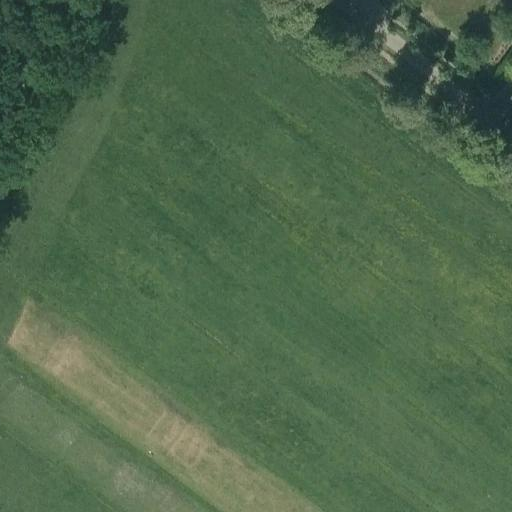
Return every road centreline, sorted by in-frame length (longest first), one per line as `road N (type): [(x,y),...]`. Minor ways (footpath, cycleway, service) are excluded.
road 1 (residential): [(343,0),(511,141)]
road 2 (residential): [(0,107),(59,0)]
